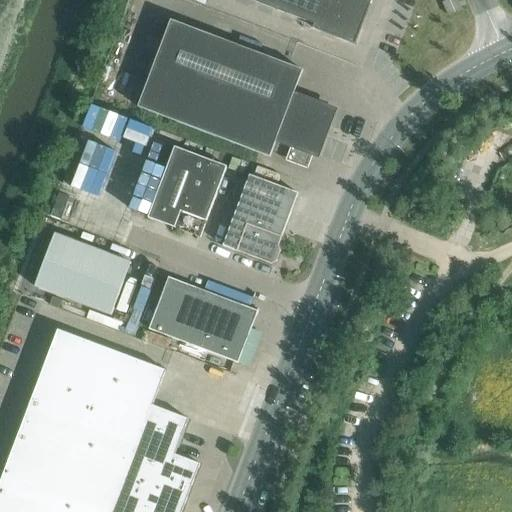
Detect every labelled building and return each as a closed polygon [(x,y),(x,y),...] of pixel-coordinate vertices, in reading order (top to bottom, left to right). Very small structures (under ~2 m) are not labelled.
[(254,0),(317,23),(315,27),(357,43),(373,1),(371,0),(254,0)] [(460,0),(446,0),(444,1),(450,13),(464,7),(460,0)] [(204,130),(237,44),(172,18),(139,105),(204,130)] [(204,130),(270,156),(276,135),(313,150),(328,111),(291,97),(302,69),(237,44),(204,130)] [(441,80),(478,55),(472,46),(435,71),(441,80)] [(132,104),(140,80),(123,74),(115,98),(132,104)] [(149,216),(201,236),(227,166),(175,146),(149,216)] [(77,172),(75,186),(96,190),(98,176),(77,172)] [(298,192),(250,174),(224,244),(272,263),(277,261),(281,250),(279,244),(298,192)] [(111,315),(131,263),(55,234),(36,286),(111,315)] [(152,269),(138,265),(125,317),(135,320),(141,298),(154,301),(167,250),(157,247),(152,269)] [(151,327),(239,361),(259,310),(170,276),(151,327)] [(255,351),(269,321),(261,317),(247,347),(255,351)] [(181,511),(201,461),(176,452),(190,416),(154,402),(167,367),(59,326),(0,479),(0,511),(181,511)] [(200,392),(202,384),(182,378),(179,386),(200,392)]
